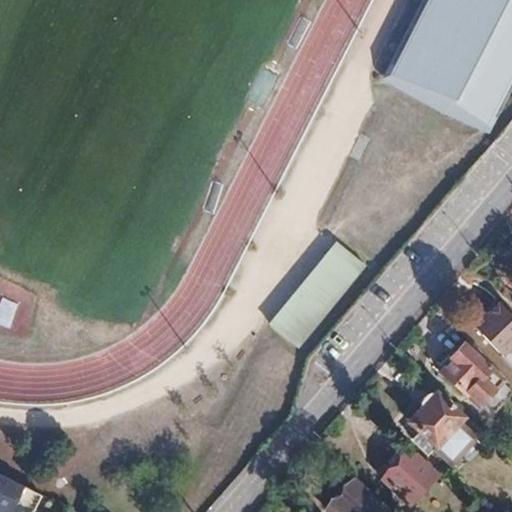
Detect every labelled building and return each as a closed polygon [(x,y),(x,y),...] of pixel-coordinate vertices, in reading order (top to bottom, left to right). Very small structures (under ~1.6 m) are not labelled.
[(511,69),(511,0),(432,0),(392,77),(484,124),(511,69)] [(276,326),(306,346),(368,263),(339,241),(292,304),(276,326)] [(0,325),(10,329),(19,305),(0,298),(0,325)] [(505,348),(511,341),(511,318),(498,303),(483,315),(480,313),(468,323),(498,355),(505,348)] [(440,372),(478,406),(499,382),(484,368),(486,366),(461,345),(450,357),(452,359),(440,372)] [(511,355),(505,348),(498,355),(511,369),(511,355)] [(450,464),(475,438),(457,422),(460,418),(433,394),(409,421),(417,429),(410,435),(430,454),(434,450),(450,464)] [(409,506),(436,476),(407,449),(380,479),(409,506)] [(23,486),(0,474),(0,511),(35,511),(44,497),(23,486)] [(325,511),(382,511),(384,511),(351,481),(323,510),(325,511)]
